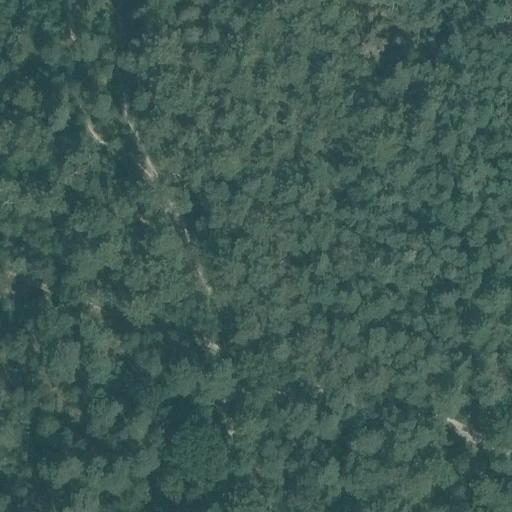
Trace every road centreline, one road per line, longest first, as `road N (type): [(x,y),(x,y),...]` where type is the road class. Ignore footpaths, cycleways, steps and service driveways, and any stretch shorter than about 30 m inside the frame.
road 1 (track): [(238,362),(151,195),(129,118),(126,0)]
road 2 (track): [(511,461),(238,362)]
road 3 (track): [(0,270),(238,362)]
road 4 (track): [(238,362),(152,511)]
